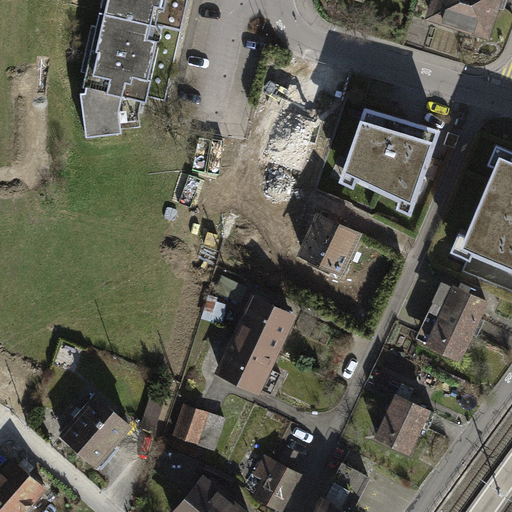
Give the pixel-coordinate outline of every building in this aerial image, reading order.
[(101,0),(99,11),(181,30),(188,0),(101,0)] [(506,0),(435,0),(431,15),(486,33),(495,6),(503,8),(506,0)] [(181,30),(99,11),(96,26),(91,25),(81,71),(86,72),(83,87),(83,92),(80,93),(86,136),(122,133),(121,128),(140,126),(138,111),(126,109),(129,97),(146,101),(147,96),(165,100),(181,30)] [(282,71),(277,70),(274,79),(271,78),(267,92),(268,93),(264,108),(316,121),(326,82),(282,70),(282,71)] [(439,129),(366,107),(347,160),(358,165),(354,176),(402,199),(406,187),(417,192),(439,129)] [(306,157),(312,135),(295,130),(289,152),(306,157)] [(459,136),(450,133),(446,144),(455,146),(459,136)] [(496,164),(465,235),(475,239),(471,251),(511,268),(511,156),(506,168),(496,164)] [(356,233),(319,216),(313,227),(314,228),(303,252),(339,269),(356,233)] [(245,287),(222,277),(216,290),(238,300),(245,287)] [(428,341),(454,287),(442,282),(433,300),(435,300),(418,337),(428,341)] [(486,301),(454,286),(454,287),(428,341),(428,343),(460,357),(472,332),(477,335),(485,319),(479,317),(486,301)] [(255,298),(237,334),(274,351),(292,315),(255,298)] [(237,334),(220,370),(271,395),(281,374),(267,367),(274,351),(237,334)] [(397,395),(377,436),(409,451),(421,426),(428,429),(435,413),(397,395)] [(96,396),(63,434),(101,468),(119,447),(114,442),(129,425),(96,396)] [(186,405),(176,434),(195,440),(194,442),(214,449),(225,418),(186,405)] [(297,475),(266,458),(258,474),(266,478),(258,494),(280,506),(297,475)] [(14,461),(0,476),(0,511),(22,511),(44,487),(14,461)] [(343,463),(316,511),(350,511),(369,477),(343,463)] [(242,511),(203,479),(175,511),(242,511)]
